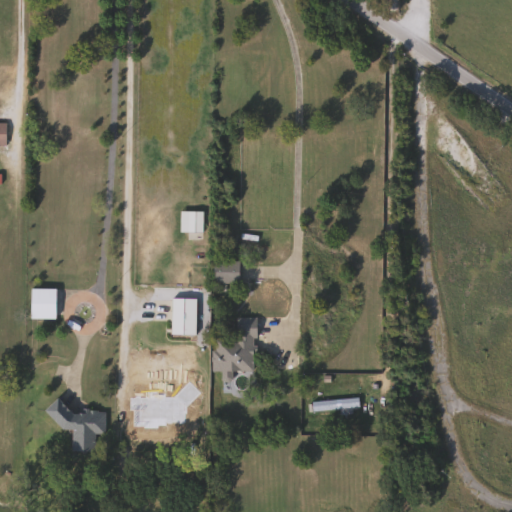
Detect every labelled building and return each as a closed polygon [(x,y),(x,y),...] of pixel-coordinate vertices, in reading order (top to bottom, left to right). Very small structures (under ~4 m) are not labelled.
[(199,212),(199,233),(177,233),(177,212),(199,212)] [(28,320),(28,289),(53,289),(53,320),(28,320)] [(193,336),(168,336),(168,299),(193,299),(193,336)] [(253,319),(252,373),(230,373),(229,382),(219,382),(219,373),(209,373),(210,340),(232,341),(233,319),(253,319)] [(356,400),(356,410),(309,412),(309,402),(356,400)] [(102,410),(102,435),(92,435),(92,452),(69,451),(69,432),(56,432),(56,420),(44,419),(44,409),(102,410)] [(135,414),(168,414),(168,431),(135,431),(135,414)]
